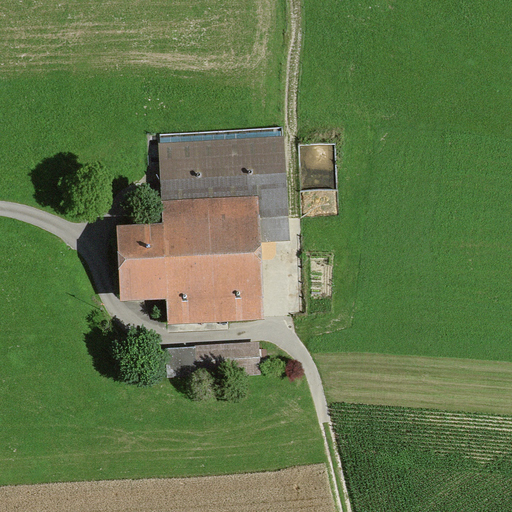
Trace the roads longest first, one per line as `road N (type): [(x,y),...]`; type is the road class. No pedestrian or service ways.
road 1 (track): [(293,0),(297,318),(283,341)]
road 2 (track): [(283,341),(166,345),(132,332),(90,250),(58,228),(0,215)]
road 3 (track): [(283,341),(316,380),(344,511)]
